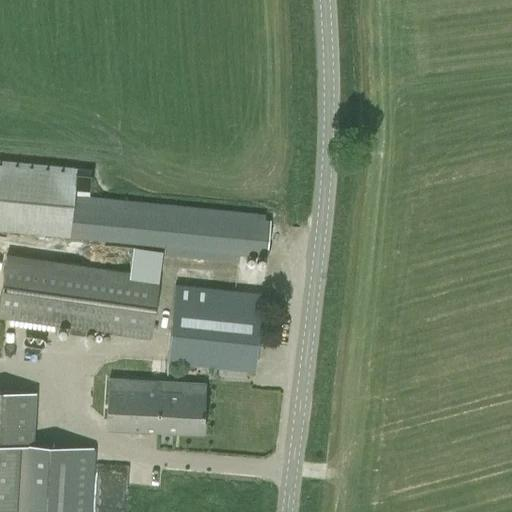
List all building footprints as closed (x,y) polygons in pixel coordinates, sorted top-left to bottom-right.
[(0,159),(0,229),(124,242),(165,246),(165,255),(237,262),(238,254),(246,254),(266,256),(269,221),(249,219),(128,207),(88,203),(88,196),(90,169),(75,167),(0,159)] [(0,299),(0,318),(119,336),(148,339),(158,255),(129,251),(127,271),(7,253),(0,299)] [(169,361),(234,368),(254,370),(262,294),(177,285),(169,361)] [(108,378),(106,428),(201,433),(204,383),(108,378)] [(0,511),(87,511),(90,448),(32,446),(35,391),(0,388),(0,511)]
